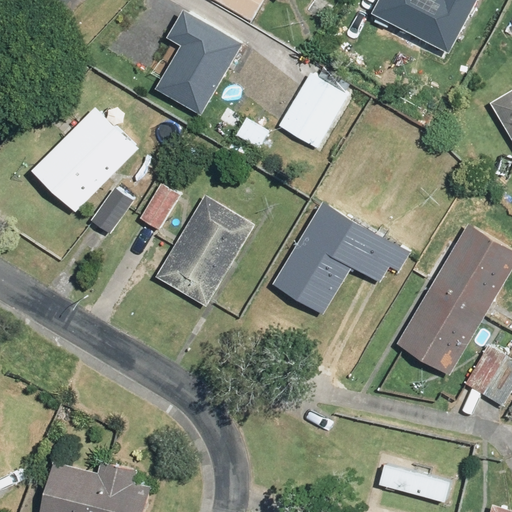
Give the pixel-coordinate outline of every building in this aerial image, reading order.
[(265,0),(220,0),(253,20),(265,0)] [(396,36),(402,24),(450,50),(477,0),(378,0),(374,8),(367,20),(396,36)] [(202,114),(245,42),(185,6),(168,34),(183,43),(157,87),(202,114)] [(354,97),(314,71),(281,121),(320,147),(354,97)] [(511,134),(511,90),(493,101),(511,134)] [(79,213),(141,149),(96,105),(34,169),(79,213)] [(250,115),(238,132),(263,148),(275,130),(250,115)] [(161,228),(184,191),(165,179),(141,216),(161,228)] [(112,232),(137,198),(117,184),(92,218),(112,232)] [(209,306),(258,224),(206,193),(157,275),(209,306)] [(326,198),(277,281),(327,310),(353,264),(380,280),(389,265),(400,271),(412,249),(326,198)] [(455,373),(511,272),(511,247),(468,223),(400,342),(455,373)] [(511,388),(511,355),(490,342),(467,380),(504,402),(511,388)] [(147,511),(158,473),(103,458),(100,471),(56,459),(41,511),(147,511)] [(511,511),(511,507),(496,503),(493,511),(511,511)]
